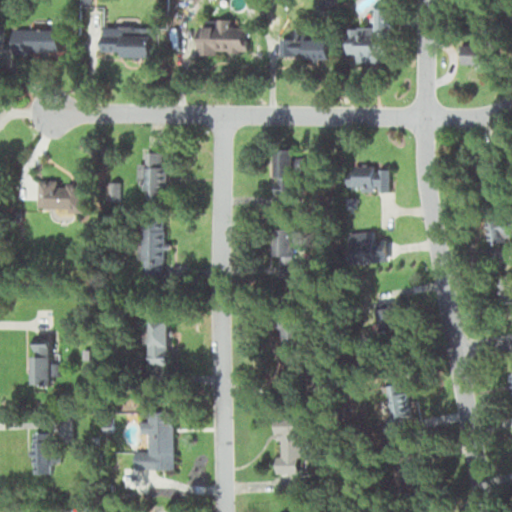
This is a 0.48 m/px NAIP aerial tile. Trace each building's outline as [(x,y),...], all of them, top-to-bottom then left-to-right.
[(355,61),(391,62),(392,7),(376,7),(375,30),(348,29),(347,55),(355,55),(355,61)] [(197,20),(197,53),(245,53),(245,20),(197,20)] [(60,28),(13,29),(13,54),(61,52),(60,28)] [(123,57),(152,57),(152,30),(101,31),(101,51),(123,51),(123,57)] [(288,37),(288,57),(329,57),(329,37),(288,37)] [(464,42),(464,65),(490,65),(490,42),(464,42)] [(276,195),(303,195),(302,148),(275,148),(276,195)] [(162,151),(140,151),(140,184),(145,184),(145,199),(162,199),(162,151)] [(385,168),(334,168),(334,190),(385,190),(385,168)] [(84,181),(38,181),(38,210),(84,210),(84,181)] [(165,274),(164,220),(143,220),(144,274),(165,274)] [(297,264),(297,233),(276,233),(276,264),(297,264)] [(511,276),(497,279),(501,302),(511,300),(511,276)] [(169,319),(149,319),(149,365),(169,365),(169,319)] [(54,385),(54,334),(32,334),(32,385),(54,385)] [(173,414),(147,414),(148,451),(134,451),(134,468),(173,468),(173,414)] [(276,474),(302,474),(302,422),(275,422),(276,474)] [(32,431),(32,473),(52,473),(52,431),(32,431)]
